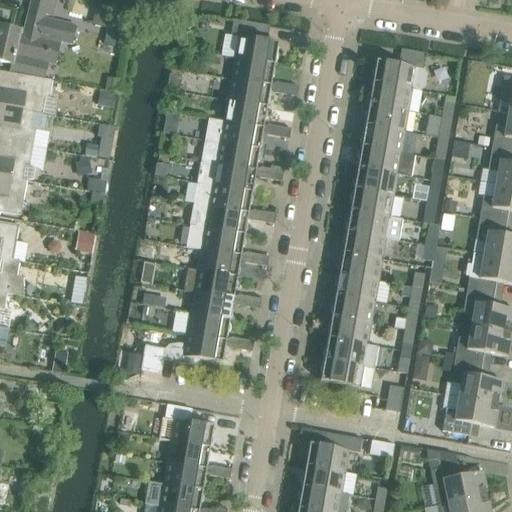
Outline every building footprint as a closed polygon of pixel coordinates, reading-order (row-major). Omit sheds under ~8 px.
[(0,26),(0,62),(11,65),(9,73),(44,80),(44,79),(48,64),(55,65),(60,42),(72,45),(76,27),(43,19),(44,15),(52,17),(56,0),(31,0),(28,15),(24,32),(0,26)] [(233,20),(230,37),(238,38),(235,58),(235,59),(274,66),(274,64),(277,61),(277,57),(276,54),(278,44),(267,43),(270,27),(233,20)] [(182,34),(174,38),(178,47),(187,43),(182,34)] [(374,75),(372,84),(411,91),(418,92),(418,91),(423,87),(425,75),(423,71),(426,54),(401,50),(398,66),(376,62),(375,65),(373,68),(373,71),(374,75)] [(235,59),(231,81),(270,88),(270,90),(274,94),(283,95),(285,85),(276,83),(271,85),(272,79),(274,76),(275,72),(274,68),(274,66),(235,59)] [(0,107),(33,113),(34,110),(44,112),(46,96),(50,96),(52,80),(44,79),(44,80),(9,73),(0,71),(0,107)] [(508,115),(511,115),(511,79),(504,78),(500,100),(510,102),(508,115)] [(105,81),(104,91),(117,93),(119,83),(105,81)] [(231,81),(227,102),(266,109),(267,106),(269,104),(270,100),(269,96),(270,90),(270,88),(231,81)] [(368,95),(368,99),(369,103),(368,105),(408,112),(411,91),(372,84),(371,93),(368,95)] [(283,95),(296,97),(298,87),(285,85),(283,95)] [(100,93),(98,105),(112,108),(114,95),(100,93)] [(179,102),(177,113),(189,115),(191,104),(179,102)] [(227,102),(223,123),(263,130),(262,133),(267,136),(276,138),(278,127),(269,126),(263,128),(264,121),(267,118),(267,115),(266,111),(266,109),(227,102)] [(444,103),(442,118),(451,120),(454,105),(444,103)] [(366,117),(365,126),(404,133),(408,112),(368,105),(368,107),(366,110),(365,114),(366,117)] [(0,142),(32,148),(35,131),(30,130),(33,113),(0,107),(0,142)] [(511,115),(508,115),(505,128),(495,126),(491,149),(511,152),(511,115)] [(442,118),(439,132),(449,134),(451,120),(442,118)] [(208,121),(205,142),(259,151),(259,149),(262,146),(262,142),(261,139),(262,133),(263,130),(223,123),(208,121)] [(163,126),(162,134),(175,137),(176,129),(163,126)] [(361,138),(360,142),(361,145),(361,148),(400,155),(404,133),(365,126),(363,135),(361,138)] [(276,138),(289,140),(291,130),(278,127),(276,138)] [(477,138),(476,145),(487,147),(488,140),(477,138)] [(0,177),(26,182),(34,181),(36,168),(29,166),(32,148),(0,142),(0,177)] [(205,142),(201,163),(255,173),(255,175),(260,179),(268,180),(270,170),(261,168),(256,170),(257,164),(259,161),(260,157),(259,154),(259,151),(205,142)] [(90,145),(89,157),(94,157),(100,159),(102,148),(95,146),(90,145)] [(437,146),(434,160),(444,162),(446,148),(437,146)] [(359,160),(357,169),(397,176),(410,178),(414,157),(412,157),(400,155),(361,148),(361,150),(358,153),(358,157),(359,160)] [(495,186),(511,188),(511,152),(491,149),(487,171),(498,173),(495,186)] [(434,160),(431,175),(441,176),(444,162),(434,160)] [(87,161),(76,163),(78,175),(89,173),(87,161)] [(201,163),(197,184),(252,194),(252,191),(254,189),(255,185),(254,181),(255,175),(255,173),(201,163)] [(353,181),(353,184),(354,188),(353,190),(393,197),(397,176),(357,169),(356,177),(353,181)] [(268,180),(282,183),(283,172),(270,170),(268,180)] [(0,212),(20,217),(26,182),(0,177),(0,212)] [(197,184),(194,206),(248,215),(247,218),(252,221),(261,223),(263,212),(254,211),(248,213),(249,206),(252,203),(252,200),(251,196),(252,194),(197,184)] [(511,188),(495,186),(493,199),(483,197),(479,219),(506,224),(508,212),(511,213),(511,212),(511,188)] [(429,189),(426,203),(436,205),(439,191),(429,189)] [(351,203),(350,212),(389,218),(393,197),(353,190),(353,192),(351,195),(350,199),(351,203)] [(91,194),(90,204),(101,206),(103,196),(91,194)] [(426,203),(424,217),(434,219),(436,205),(426,203)] [(444,204),(442,212),(453,214),(454,205),(444,204)] [(194,206),(190,227),(244,237),(245,234),(247,231),(247,227),(246,224),(247,218),(248,215),(194,206)] [(261,223),(274,225),(276,215),(263,212),(261,223)] [(346,223),(345,227),(346,230),(346,233),(385,240),(398,242),(402,221),(389,218),(350,212),(348,220),(346,223)] [(483,257),(511,262),(511,261),(511,237),(504,236),(506,224),(479,219),(475,242),(485,244),(483,257)] [(0,258),(13,261),(19,226),(0,222),(0,258)] [(190,227),(186,248),(201,251),(240,258),(240,260),(245,264),(254,265),(255,255),(247,253),(241,255),(242,249),(244,246),(245,242),(244,239),(244,237),(190,227)] [(428,232),(425,247),(435,248),(437,234),(428,232)] [(344,245),(342,254),(382,261),(385,240),(346,233),(346,235),(343,238),(343,242),(344,245)] [(81,234),(78,252),(92,255),(95,236),(81,234)] [(425,247),(423,261),(432,262),(435,248),(425,247)] [(201,251),(197,272),(237,279),(237,277),(239,274),(240,270),(239,266),(240,260),(240,258),(201,251)] [(339,266),(338,269),(339,273),(339,275),(378,282),(382,261),(342,254),(341,262),(339,266)] [(254,265),(267,268),(269,257),(255,255),(254,265)] [(466,290),(494,295),(496,283),(511,286),(511,261),(511,262),(483,257),(473,255),(471,267),(476,268),(474,278),(469,277),(466,290)] [(156,257),(154,264),(166,266),(167,259),(156,257)] [(0,293),(7,295),(23,298),(22,279),(16,278),(19,262),(13,261),(0,258),(0,293)] [(431,270),(428,284),(440,286),(443,270),(431,268),(431,270)] [(187,270),(183,292),(194,293),(233,300),(233,303),(237,306),(246,308),(248,298),(239,296),(233,298),(237,279),(197,272),(187,270)] [(414,274),(412,288),(421,290),(424,275),(414,274)] [(336,288),(335,297),(374,303),(378,282),(339,275),(338,278),(336,280),(335,284),(336,288)] [(404,287),(402,297),(410,298),(412,288),(404,287)] [(410,298),(409,302),(419,304),(421,290),(412,288),(410,298)] [(511,310),(492,307),(494,295),(466,290),(462,313),(473,314),(470,327),(509,334),(510,327),(511,327),(511,310)] [(194,293),(190,315),(229,322),(230,319),(232,316),(233,313),(232,309),(233,303),(233,300),(194,293)] [(143,296),(142,307),(150,308),(152,297),(143,296)] [(72,297),(70,304),(82,306),(83,299),(72,297)] [(331,308),(330,312),(332,315),(331,318),(371,325),(374,303),(335,297),(333,305),(331,308)] [(246,308),(259,310),(261,300),(248,298),(246,308)] [(425,305),(423,318),(433,320),(435,307),(425,305)] [(143,307),(141,316),(152,317),(153,309),(143,307)] [(186,335),(186,336),(225,343),(225,345),(230,349),(239,350),(241,340),(232,338),(226,340),(227,334),(229,331),(230,328),(229,324),(229,322),(190,315),(186,335)] [(407,316),(404,331),(414,332),(416,318),(407,316)] [(329,330),(327,339),(367,346),(371,325),(331,318),(331,320),(328,323),(328,327),(329,330)] [(58,325),(57,332),(68,334),(70,323),(63,322),(58,325)] [(455,355),(454,361),(481,366),(483,354),(491,356),(507,358),(510,342),(507,341),(509,334),(470,327),(468,340),(458,339),(455,355)] [(0,345),(6,346),(8,331),(0,329),(0,345)] [(411,347),(414,332),(404,331),(402,345),(411,347)] [(145,346),(141,370),(161,373),(163,360),(164,361),(201,367),(202,361),(222,365),(222,362),(225,359),(225,355),(224,352),(225,345),(225,343),(186,336),(184,346),(179,345),(169,346),(165,349),(145,346)] [(324,351),(323,354),(324,358),(324,360),(363,367),(374,369),(378,348),(367,346),(327,339),(326,348),(324,351)] [(239,350),(252,353),(254,342),(241,340),(239,350)] [(56,353),(52,372),(64,374),(68,355),(56,353)] [(416,356),(414,368),(421,369),(426,365),(428,358),(416,356)] [(399,358),(397,373),(406,375),(409,360),(399,358)] [(322,373),(320,382),(348,387),(358,389),(359,389),(363,367),(324,360),(323,363),(321,366),(320,369),(322,373)] [(460,385),(458,398),(496,405),(497,398),(500,398),(502,382),(479,378),(481,366),(454,361),(450,384),(460,385)] [(35,385),(32,400),(45,403),(48,387),(35,385)] [(389,387),(385,412),(400,414),(404,389),(389,387)] [(495,412),(496,405),(458,398),(456,411),(446,410),(442,432),(469,437),(471,425),(494,429),(497,413),(495,412)] [(160,405),(158,419),(164,420),(167,406),(160,405)] [(167,406),(164,420),(174,421),(170,443),(209,450),(210,447),(212,444),(213,441),(212,437),(213,428),(189,424),(192,410),(167,406)] [(406,417),(404,433),(419,436),(422,420),(406,417)] [(442,432),(440,441),(467,446),(469,437),(442,432)] [(307,458),(305,467),(344,474),(348,452),(359,454),(362,440),(325,434),(323,447),(309,445),(308,448),(306,451),(305,454),(307,458)] [(118,435),(115,445),(124,448),(127,438),(118,435)] [(170,443),(166,464),(206,471),(205,473),(209,477),(218,478),(220,468),(211,467),(206,469),(207,462),(210,459),(210,456),(209,452),(209,450),(170,443)] [(420,449),(400,446),(398,458),(418,461),(420,449)] [(482,473),(459,477),(455,456),(425,450),(437,506),(485,497),(483,490),(486,489),(482,473)] [(114,456),(113,464),(122,465),(123,458),(114,456)] [(166,464),(163,486),(202,492),(202,490),(205,487),(205,483),(204,480),(205,473),(206,471),(166,464)] [(301,478),(301,482),(302,486),(301,488),(341,495),(344,474),(305,467),(304,475),(301,478)] [(218,478),(230,480),(231,470),(220,468),(218,478)] [(148,483),(144,504),(145,504),(189,511),(212,511),(213,511),(204,510),(199,511),(200,505),(202,502),(203,498),(202,495),(202,492),(163,486),(148,483)] [(299,500),(298,509),(313,511),(345,511),(348,496),(341,495),(301,488),(301,490),(299,493),(298,497),(299,500)] [(377,488),(375,501),(384,503),(386,490),(377,488)] [(486,504),(485,497),(437,506),(437,511),(490,511),(488,503),(486,504)] [(382,511),(384,503),(375,501),(373,511),(382,511)]
